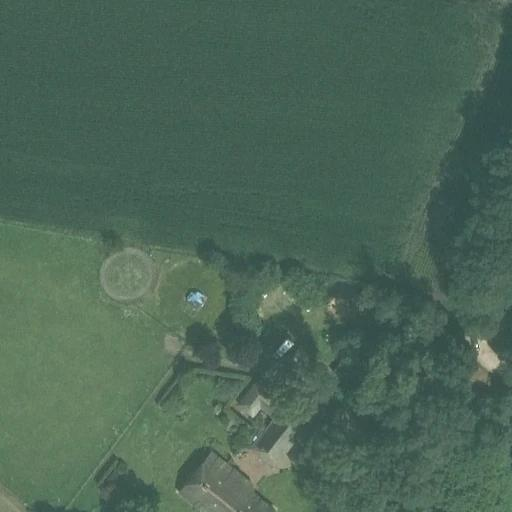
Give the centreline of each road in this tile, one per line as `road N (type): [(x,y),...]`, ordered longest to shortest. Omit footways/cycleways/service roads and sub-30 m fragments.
road 1 (track): [(511,372),(474,355),(468,344),(476,309),(511,239)]
road 2 (track): [(356,372),(386,511)]
